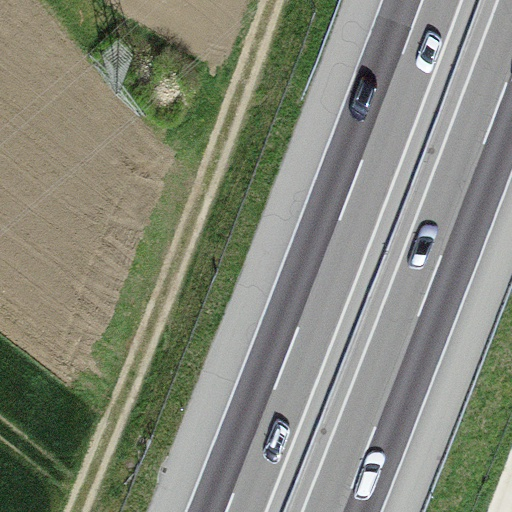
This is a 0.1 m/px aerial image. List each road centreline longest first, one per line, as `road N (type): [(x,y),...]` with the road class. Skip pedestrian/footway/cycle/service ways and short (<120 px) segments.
road 1 (track): [(273,0),(76,511)]
road 2 (motorway): [(422,0),(225,511)]
road 3 (motorway): [(341,511),(511,67)]
